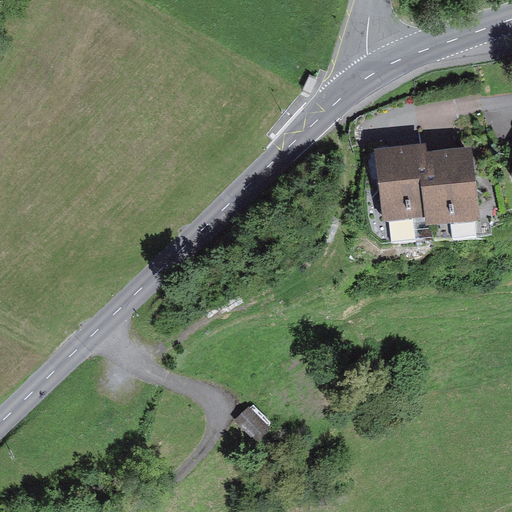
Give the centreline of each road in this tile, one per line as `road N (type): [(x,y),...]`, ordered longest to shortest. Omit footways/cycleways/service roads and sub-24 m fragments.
road 1 (tertiary): [(376,71),(0,426)]
road 2 (track): [(93,335),(214,399),(221,414),(218,430),(187,467),(136,511)]
road 3 (tertiary): [(511,19),(376,71)]
